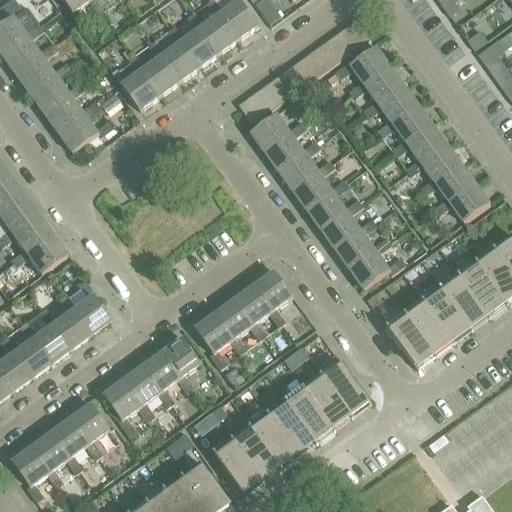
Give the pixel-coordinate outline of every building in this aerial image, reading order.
[(59,0),(72,18),(70,19),(80,33),(86,29),(77,16),(90,7),(99,19),(102,17),(90,0),(59,0)] [(90,0),(102,17),(106,14),(96,1),(98,0),(114,0),(119,5),(122,3),(119,0),(90,0)] [(211,6),(239,45),(259,31),(241,5),(243,3),(241,0),(230,0),(236,8),(223,16),(214,3),(211,6)] [(450,1),(440,8),(445,15),(455,8),(450,1)] [(266,2),(256,9),(262,17),(272,10),(266,2)] [(191,20),(219,59),(239,45),(211,6),(207,9),(216,21),(204,30),(195,17),(191,20)] [(455,8),(445,15),(450,21),(460,14),(455,8)] [(172,34),(200,73),(219,59),(191,20),(187,22),(196,35),(184,44),(175,31),(172,34)] [(0,31),(0,58),(2,61),(41,33),(38,29),(26,39),(14,22),(0,31)] [(345,32),(359,52),(370,44),(356,25),(345,32)] [(336,39),(350,59),(359,52),(345,32),(336,39)] [(41,33),(2,61),(16,80),(55,52),(52,49),(40,58),(31,45),(43,36),(41,33)] [(152,48),(180,87),(200,73),(172,34),(168,36),(177,49),(164,58),(155,46),(152,48)] [(480,36),(467,45),(474,55),(487,46),(480,36)] [(326,46),(340,66),(350,59),(336,39),(326,46)] [(316,53),(330,73),(340,66),(326,46),(316,53)] [(497,46),(478,60),(485,70),(505,56),(497,46)] [(132,62),(160,101),(180,87),(152,48),(148,51),(158,63),(145,72),(136,60),(132,62)] [(55,52),(16,80),(30,100),(69,71),(67,68),(54,78),(45,65),(57,56),(55,52)] [(306,60),(321,80),(330,73),(316,53),(306,60)] [(349,67),(335,78),(340,84),(353,75),(362,87),(349,97),(352,101),(390,73),(376,53),(352,70),(349,67)] [(297,67),(311,87),(321,80),(306,60),(297,67)] [(130,68),(119,76),(126,86),(121,89),(140,116),(160,101),(132,62),(128,65),(130,68)] [(287,74),(301,94),(311,87),(297,67),(287,74)] [(69,71),(30,100),(44,119),(83,90),(81,87),(68,97),(60,85),(72,76),(69,71)] [(390,73),(352,101),(354,104),(367,94),(376,107),(363,116),(366,120),(404,92),(390,73)] [(277,81),(292,101),(301,94),(287,74),(277,81)] [(268,88),(282,108),(292,101),(277,81),(268,88)] [(511,81),(500,91),(507,100),(511,96),(511,81)] [(258,95),(272,115),(282,108),(268,88),(258,95)] [(83,90),(44,119),(58,138),(97,110),(95,107),(82,116),(73,103),(86,94),(83,90)] [(404,92),(366,120),(368,123),(381,114),(390,126),(377,136),(380,140),(419,112),(404,92)] [(248,102),(262,122),(272,115),(258,95),(248,102)] [(115,99),(101,109),(107,116),(120,106),(115,99)] [(252,129),(262,122),(248,102),(238,110),(252,129)] [(97,110),(58,138),(73,158),(98,140),(100,143),(113,133),(109,126),(97,135),(87,123),(100,114),(97,110)] [(419,112),(380,140),(382,142),(396,133),(405,146),(392,155),(394,159),(433,131),(419,112)] [(250,139),(265,159),(304,130),(301,127),(289,136),(277,119),(250,139)] [(304,130),(265,159),(279,178),(318,150),(316,146),(303,155),(294,143),(306,133),(304,130)] [(433,131),(394,159),(397,162),(410,153),(419,165),(406,174),(408,178),(447,151),(433,131)] [(318,150),(279,178),(293,198),(332,169),(330,165),(317,174),(308,162),(321,153),(318,150)] [(447,151),(408,178),(411,181),(424,172),(433,185),(420,194),(423,198),(461,170),(447,151)] [(0,168),(0,188),(9,182),(0,168)] [(332,169),(293,198),(307,217),(346,189),(344,185),(332,194),(322,181),(335,172),(332,169)] [(461,170),(423,198),(425,201),(439,191),(448,204),(434,214),(437,217),(475,189),(461,170)] [(9,182),(0,188),(0,218),(24,201),(9,182)] [(346,189),(307,217),(321,237),(361,208),(358,204),(345,213),(336,201),(349,192),(346,189)] [(475,189),(437,217),(439,221),(453,211),(465,228),(490,209),(475,189)] [(24,201),(0,218),(0,224),(8,236),(0,242),(0,247),(38,221),(24,201)] [(361,208),(321,237),(336,256),(375,228),(371,224),(359,233),(350,220),(363,211),(361,208)] [(38,221),(0,247),(0,251),(1,253),(14,243),(23,255),(10,265),(12,269),(52,240),(38,221)] [(375,228),(336,256),(350,276),(389,247),(386,243),(374,253),(365,240),(377,231),(375,228)] [(511,239),(494,253),(511,277),(511,239)] [(52,240),(12,269),(15,272),(28,262),(40,279),(66,260),(52,240)] [(150,268),(170,256),(164,247),(145,260),(150,268)] [(389,247),(350,276),(364,296),(390,277),(392,280),(406,270),(401,263),(388,272),(379,259),(391,250),(389,247)] [(511,277),(494,253),(476,266),(505,305),(511,299),(511,277)] [(476,266),(458,279),(487,318),(505,305),(476,266)] [(254,291),(282,330),(286,327),(277,314),(293,302),(274,276),(254,291)] [(458,279),(441,291),(470,330),(487,318),(458,279)] [(61,301),(89,340),(110,326),(92,301),(94,299),(84,285),(77,290),(86,303),(74,312),(64,299),(61,301)] [(234,305),(263,344),(267,341),(257,328),(269,320),(278,332),(282,330),(254,291),(234,305)] [(441,291),(423,305),(451,344),(470,330),(441,291)] [(41,316),(70,355),(89,340),(61,301),(58,304),(67,317),(55,327),(45,313),(41,316)] [(215,319),(244,358),(247,355),(238,343),(250,334),(259,346),(263,344),(234,305),(215,319)] [(423,305),(405,317),(434,357),(451,344),(423,305)] [(22,330),(50,369),(70,355),(41,316),(38,318),(48,332),(36,340),(26,327),(22,330)] [(405,317),(387,331),(415,370),(434,357),(405,317)] [(213,359),(211,361),(221,375),(227,370),(218,357),(231,348),(240,360),(244,358),(215,319),(195,334),(213,359)] [(2,344),(31,383),(50,369),(22,330),(19,332),(28,346),(16,355),(6,341),(2,344)] [(163,357),(191,396),(194,394),(185,381),(202,369),(183,343),(163,357)] [(0,381),(11,397),(31,383),(2,344),(0,345),(0,347),(9,360),(0,366),(0,381)] [(298,356),(284,366),(291,376),(305,366),(298,356)] [(143,371),(172,410),(175,408),(166,395),(178,386),(187,399),(191,396),(163,357),(143,371)] [(339,366),(321,379),(349,418),(368,405),(339,366)] [(124,385),(153,425),(155,422),(146,409),(159,400),(168,413),(172,410),(143,371),(124,385)] [(236,372),(226,379),(235,392),(245,385),(236,372)] [(321,379),(303,392),(331,431),(349,418),(321,379)] [(0,405),(11,397),(0,381),(0,405)] [(149,427),(153,425),(124,385),(104,400),(122,425),(119,427),(129,442),(136,436),(127,423),(139,414),(149,427)] [(303,392),(286,405),(314,444),(331,431),(303,392)] [(286,405),(267,418),(296,457),(314,444),(286,405)] [(71,424),(99,463),(103,460),(93,448),(110,435),(91,409),(71,424)] [(221,412),(213,418),(218,426),(227,420),(221,412)] [(213,418),(201,426),(208,436),(219,427),(218,426),(213,418)] [(267,418),(250,431),(278,470),(296,457),(267,418)] [(52,438),(80,477),(83,475),(74,462),(86,453),(96,466),(99,463),(71,424),(52,438)] [(250,431),(232,443),(261,482),(278,470),(250,431)] [(32,453),(60,491),(63,489),(54,477),(67,467),(76,480),(80,477),(52,438),(32,453)] [(232,443),(213,457),(242,496),(261,482),(232,443)] [(30,491),(27,493),(37,507),(44,502),(35,490),(48,481),(57,494),(60,491),(32,453),(12,467),(30,491)] [(201,467),(182,480),(205,511),(220,511),(229,506),(201,467)] [(205,511),(182,480),(165,493),(178,511),(205,511)] [(178,511),(165,493),(146,506),(150,511),(178,511)] [(490,511),(482,501),(466,511),(452,511),(450,511),(490,511)]
